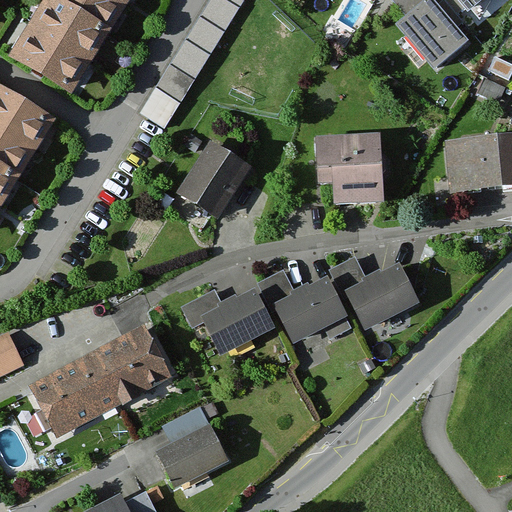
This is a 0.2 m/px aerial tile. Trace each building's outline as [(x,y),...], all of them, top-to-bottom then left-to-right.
[(41,0),(4,61),(70,101),(130,0),(41,0)] [(212,0),(140,119),(162,133),(242,0),(212,0)] [(430,0),(395,29),(434,75),(469,46),(430,0)] [(452,0),(468,18),(489,0),(452,0)] [(0,92),(0,206),(51,125),(0,92)] [(384,218),(382,148),(317,149),(318,194),(336,193),(337,219),(384,218)] [(511,203),(511,148),(446,152),(449,207),(511,203)] [(176,201),(218,232),(252,184),(210,154),(176,201)] [(383,326),(439,297),(419,259),(363,288),(383,326)] [(304,338),(360,309),(340,271),(284,300),(304,338)] [(219,352),(276,322),(255,284),(199,314),(219,352)] [(145,336),(30,397),(57,448),(172,388),(145,336)] [(0,343),(0,382),(20,373),(5,341),(0,343)] [(155,462),(174,497),(226,470),(198,415),(161,434),(171,454),(155,462)] [(125,511),(121,505),(108,511),(149,511),(144,502),(126,511),(125,511)]
